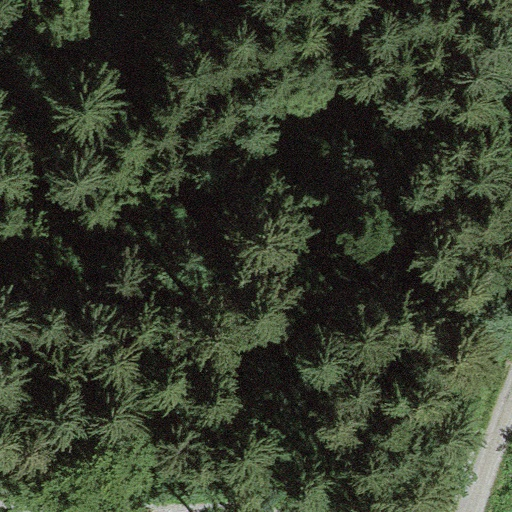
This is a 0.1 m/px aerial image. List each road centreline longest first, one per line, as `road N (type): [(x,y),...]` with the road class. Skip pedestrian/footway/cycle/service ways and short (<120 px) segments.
road 1 (track): [(511,237),(474,511)]
road 2 (track): [(244,511),(0,424)]
